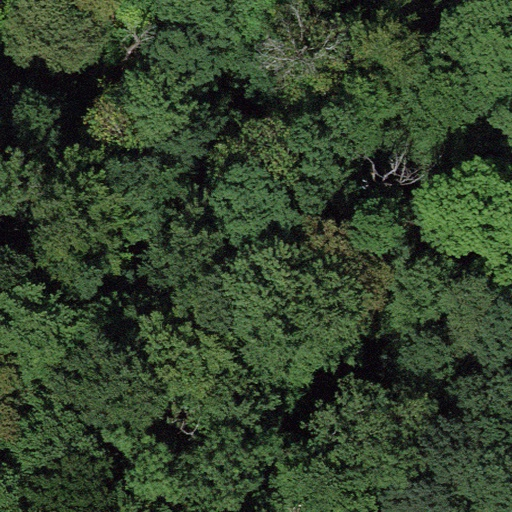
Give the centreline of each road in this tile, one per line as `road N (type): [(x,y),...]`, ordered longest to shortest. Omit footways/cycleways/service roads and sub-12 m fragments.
road 1 (track): [(357,511),(0,159)]
road 2 (track): [(153,312),(390,0)]
